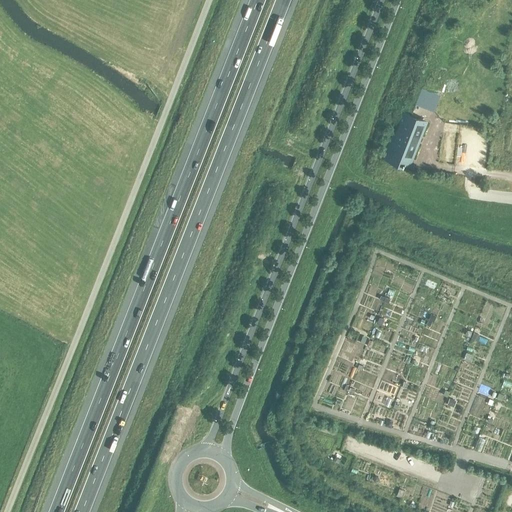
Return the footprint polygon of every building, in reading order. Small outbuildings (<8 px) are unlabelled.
[(423,89),(417,103),(434,109),(439,95),(423,89)] [(412,161),(428,121),(405,112),(398,130),(386,146),(382,157),(404,165),(412,161)] [(136,291),(141,276),(135,274),(130,289),(136,291)] [(129,290),(123,309),(130,311),(135,291),(129,290)] [(474,333),(471,339),(478,342),(480,338),(479,335),(474,333)]
